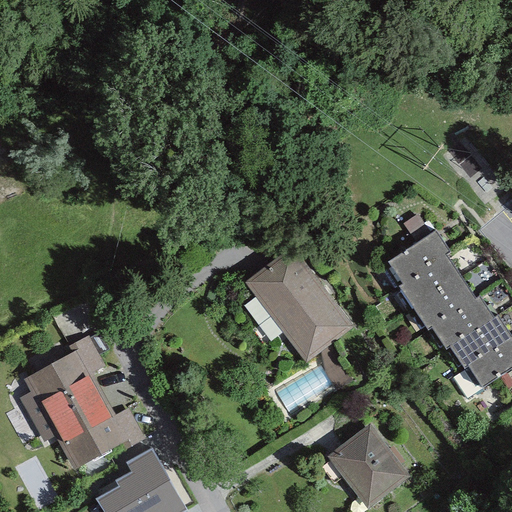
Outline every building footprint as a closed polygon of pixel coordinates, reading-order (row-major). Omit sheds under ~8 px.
[(416,243),(434,229),(420,212),(403,226),(416,243)] [(440,237),(394,265),(432,328),(436,326),(448,345),(452,343),(467,368),(474,364),(485,384),(511,368),(511,340),(501,322),(496,325),(482,301),(474,306),(443,254),(448,250),(440,237)] [(292,253),(252,284),(309,359),(350,328),(292,253)] [(78,358),(32,384),(39,397),(27,404),(48,441),(59,435),(77,467),(124,440),(128,449),(145,439),(131,413),(116,421),(91,376),(109,366),(95,340),(75,352),(78,358)] [(372,511),(411,482),(370,430),(327,463),(365,511),(372,511)] [(121,489),(100,502),(105,511),(189,511),(192,511),(154,446),(125,463),(130,472),(116,481),(121,489)]
